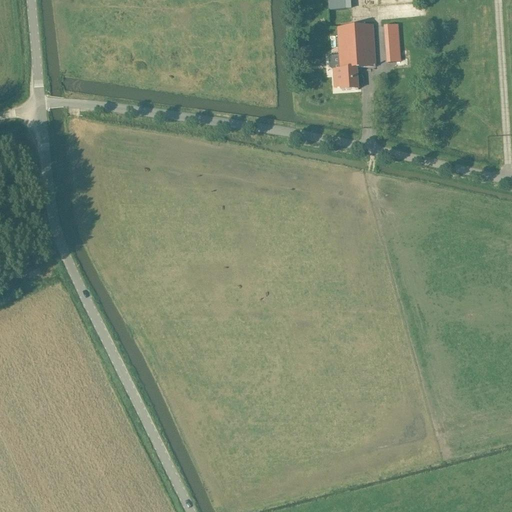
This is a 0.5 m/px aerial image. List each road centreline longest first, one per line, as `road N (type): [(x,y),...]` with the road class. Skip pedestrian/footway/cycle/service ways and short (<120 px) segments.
road 1 (unclassified): [(511,185),(36,104)]
road 2 (tertiary): [(194,511),(63,255),(36,104)]
